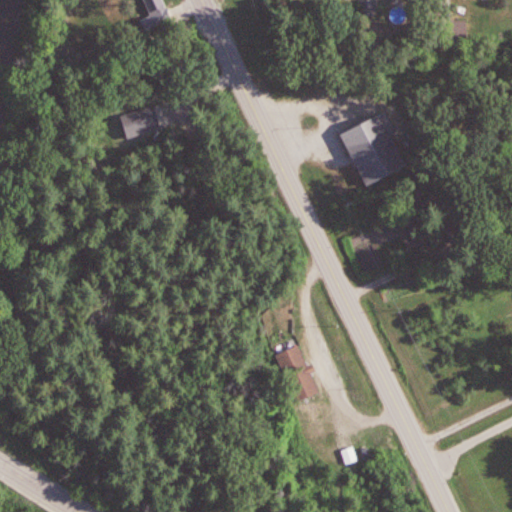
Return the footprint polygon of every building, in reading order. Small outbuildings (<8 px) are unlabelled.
[(140,0),(145,22),(165,16),(162,0),(140,0)] [(361,0),(364,22),(379,21),(377,1),(386,0),(361,0)] [(117,112),(126,142),(163,130),(156,101),(117,112)] [(339,131),(369,188),(420,158),(393,112),(339,131)] [(270,356),(296,407),(323,395),(299,344),(270,356)]
